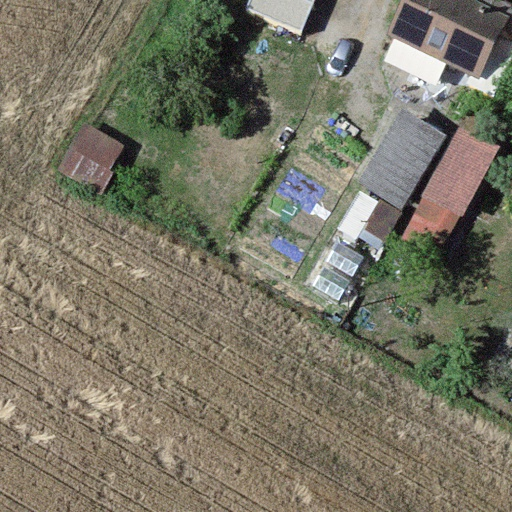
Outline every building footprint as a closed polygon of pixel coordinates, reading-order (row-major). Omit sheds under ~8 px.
[(317,0),(255,0),(250,13),(302,35),(317,0)] [(413,0),(392,44),(482,87),(510,28),(469,8),(473,0),(413,0)] [(444,143),(404,120),(364,190),(403,213),(444,143)] [(124,151),(84,128),(57,176),(102,201),(114,179),(109,177),(124,151)] [(500,160),(463,138),(426,202),(463,223),(500,160)]
